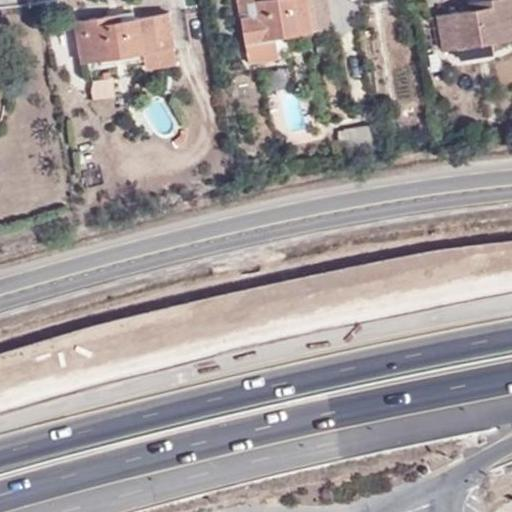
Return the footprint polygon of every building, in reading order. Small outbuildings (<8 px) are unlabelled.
[(240,0),(250,63),(280,58),(276,37),(333,27),(328,0),(240,0)] [(511,35),(511,0),(483,0),(482,0),(483,6),(439,14),(446,47),(459,45),(461,57),(495,52),(493,39),(511,35)] [(75,20),(82,61),(145,50),(148,68),(177,62),(174,45),(175,45),(169,12),(134,19),(133,11),(75,20)] [(350,130),(352,146),(353,149),(382,145),(378,122),(357,125),(357,129),(350,130)] [(341,148),(352,146),(350,130),(339,132),(341,148)]
